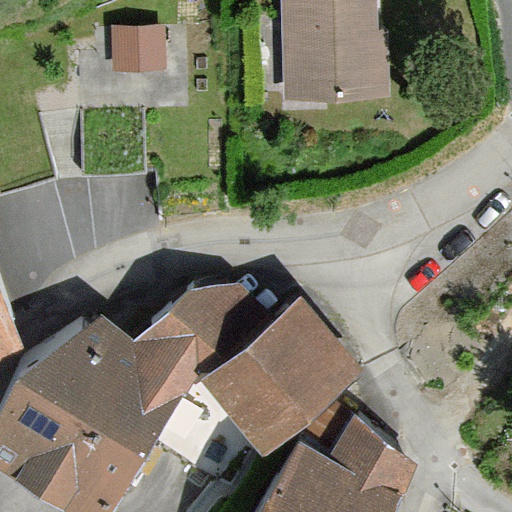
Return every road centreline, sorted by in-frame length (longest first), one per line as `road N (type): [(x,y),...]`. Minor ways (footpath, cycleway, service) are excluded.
road 1 (residential): [(0,354),(91,286),(143,265),(348,235)]
road 2 (residential): [(348,235),(404,401),(472,478)]
road 3 (residential): [(348,235),(448,198),(511,151)]
